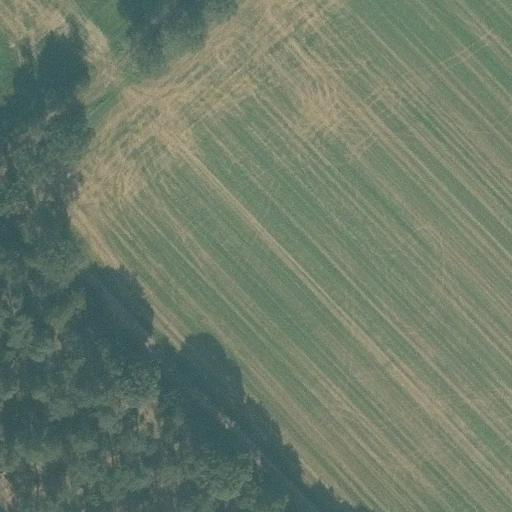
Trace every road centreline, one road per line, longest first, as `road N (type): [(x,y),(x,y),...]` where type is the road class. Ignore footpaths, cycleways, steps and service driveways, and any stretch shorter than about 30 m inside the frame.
road 1 (track): [(0,183),(322,511)]
road 2 (track): [(180,0),(0,174)]
